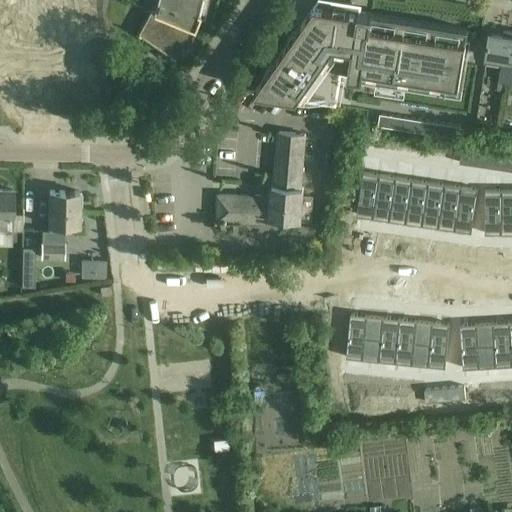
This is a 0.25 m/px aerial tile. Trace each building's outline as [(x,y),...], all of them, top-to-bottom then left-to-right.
[(0,0),(0,38),(9,39),(9,30),(17,31),(18,0),(36,0),(96,4),(95,0),(0,0)] [(154,0),(152,7),(151,7),(151,9),(138,34),(138,33),(137,34),(174,59),(182,47),(186,50),(188,47),(196,29),(198,25),(193,23),(197,12),(202,14),(203,10),(205,0),(154,0)] [(336,104),(340,73),(457,92),(468,29),(372,14),(372,13),(351,10),(352,3),(331,0),(317,0),(308,14),(254,91),(336,104)] [(511,31),(504,30),(503,35),(490,33),(486,57),(502,59),(498,82),(509,84),(511,71),(510,71),(511,61),(511,31)] [(461,125),(381,112),(379,124),(459,137),(461,125)] [(270,217),(300,219),(302,197),(302,188),(300,188),(304,134),(279,132),(274,185),(272,185),(271,196),(271,211),(270,217)] [(461,149),(459,162),(467,163),(469,151),(461,149)] [(469,151),(467,163),(475,164),(477,152),(469,151)] [(477,152),(475,164),(483,165),(485,153),(477,152)] [(485,153),(483,165),(491,167),(493,154),(485,153)] [(493,154),(491,167),(499,168),(501,155),(493,154)] [(501,155),(499,168),(507,169),(509,156),(501,155)] [(363,170),(357,214),(373,216),(380,173),(363,170)] [(380,173),(373,216),(390,219),(396,175),(380,173)] [(396,175),(390,219),(406,221),(412,178),(396,175)] [(412,178),(406,221),(422,224),(429,180),(412,178)] [(185,180),(165,179),(165,195),(184,195),(185,180)] [(151,180),(150,194),(163,196),(164,181),(151,180)] [(429,180),(422,224),(438,226),(445,183),(429,180)] [(445,183),(438,226),(455,229),(461,185),(445,183)] [(461,185),(455,229),(471,231),(478,188),(461,185)] [(502,188),(485,188),(484,232),(501,233),(502,188)] [(511,188),(502,188),(501,233),(511,232),(511,188)] [(0,230),(12,231),(13,191),(0,191),(0,230)] [(78,227),(79,193),(49,192),(48,230),(42,230),(42,242),(41,258),(44,258),(44,269),(60,270),(61,258),(63,258),(63,243),(60,243),(60,226),(78,227)] [(270,217),(271,211),(271,196),(255,196),(217,194),(217,220),(270,222),(270,217)] [(32,267),(21,267),(21,285),(32,285),(32,267)] [(350,312),(346,356),(363,358),(365,336),(381,337),(384,316),(350,312)] [(365,336),(363,358),(396,361),(400,317),(384,316),(381,337),(365,336)] [(400,317),(396,361),(412,363),(414,341),(431,342),(433,321),(400,317)] [(495,343),(478,344),(480,366),(511,364),(511,354),(511,342),(510,320),(493,321),(495,343)] [(414,341),(412,363),(445,366),(450,322),(433,321),(431,342),(414,341)] [(493,321),(460,323),(463,367),(480,366),(478,344),(495,343),(493,321)] [(456,385),(448,386),(449,399),(457,398),(456,385)] [(464,385),(456,385),(457,398),(465,397),(464,385)] [(448,386),(440,387),(441,400),(449,399),(448,386)] [(440,387),(432,388),(433,401),(441,400),(440,387)] [(432,388),(424,388),(425,401),(433,401),(432,388)]
